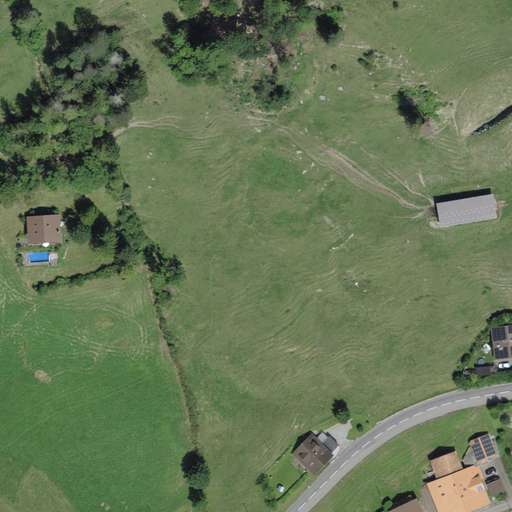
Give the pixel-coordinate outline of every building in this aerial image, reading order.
[(492,196),(438,205),(442,226),(495,217),(492,196)] [(58,231),(57,220),(41,220),(41,217),(35,217),(35,221),(31,221),(31,239),(58,238),(58,234),(60,234),(60,231),(58,231)] [(498,355),(511,353),(511,328),(496,331),(498,355)] [(497,375),(496,366),(481,369),(482,377),(497,375)] [(493,452),(487,437),(475,442),(473,446),(478,459),(493,452)] [(312,472),(327,456),(319,449),(322,446),(316,440),(314,443),(308,438),(293,453),(312,472)] [(455,454),(434,462),(439,475),(459,467),(455,454)] [(478,466),(453,476),(465,508),(484,501),(476,480),(483,477),(478,466)] [(451,473),(430,481),(441,511),(455,511),(465,508),(453,476),(451,473)] [(507,490),(502,478),(489,483),(494,495),(507,490)] [(418,511),(414,503),(406,507),(403,500),(391,506),(393,511),(418,511)]
